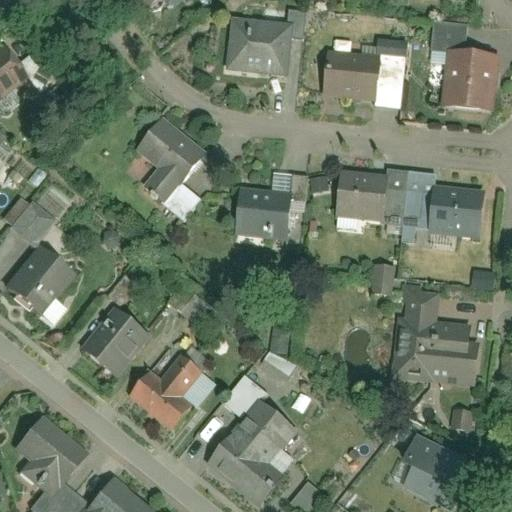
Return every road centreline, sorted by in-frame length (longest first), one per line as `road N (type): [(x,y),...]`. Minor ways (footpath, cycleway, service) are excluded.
road 1 (residential): [(92,0),(186,107),(248,129),(511,155)]
road 2 (residential): [(21,359),(213,511)]
